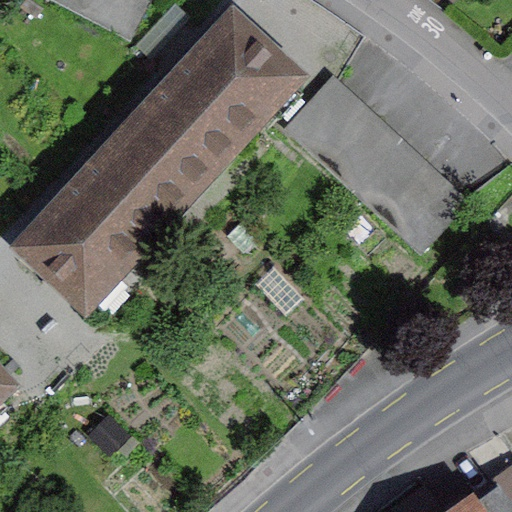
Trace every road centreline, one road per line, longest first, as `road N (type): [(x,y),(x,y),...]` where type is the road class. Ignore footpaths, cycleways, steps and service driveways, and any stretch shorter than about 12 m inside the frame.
road 1 (tertiary): [(511,348),(286,511)]
road 2 (residential): [(384,0),(511,107)]
